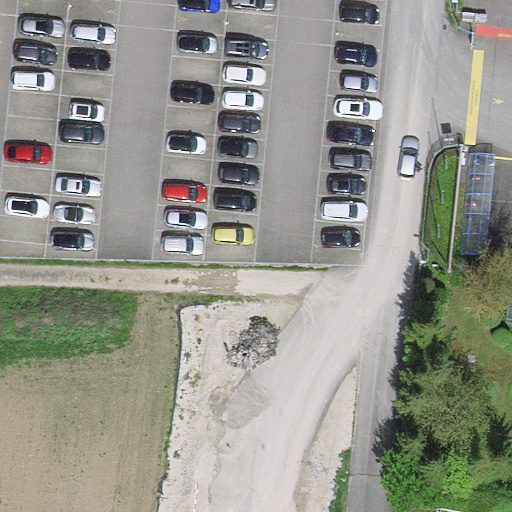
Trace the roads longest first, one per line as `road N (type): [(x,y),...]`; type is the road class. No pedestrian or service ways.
road 1 (track): [(0,267),(390,290)]
road 2 (unknown): [(414,11),(511,90)]
